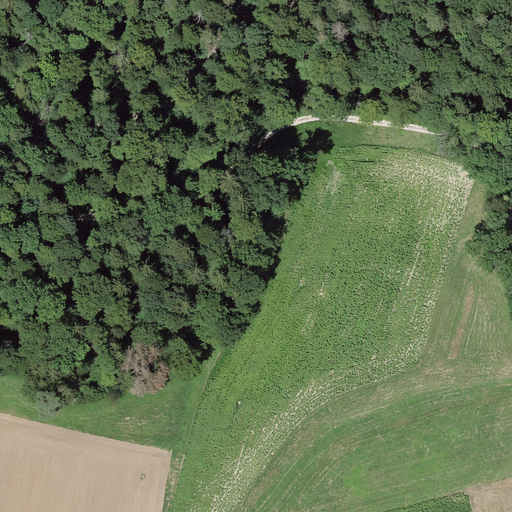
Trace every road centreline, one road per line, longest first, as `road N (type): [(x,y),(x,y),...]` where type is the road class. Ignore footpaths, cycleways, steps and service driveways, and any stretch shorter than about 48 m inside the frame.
road 1 (track): [(480,146),(439,131),(317,117),(276,129),(194,198),(0,226)]
road 2 (track): [(0,117),(87,124),(145,117),(251,16),(329,0)]
road 3 (track): [(16,119),(81,89),(128,0)]
